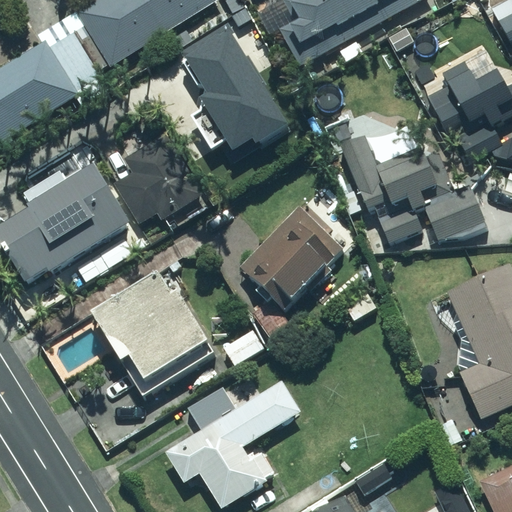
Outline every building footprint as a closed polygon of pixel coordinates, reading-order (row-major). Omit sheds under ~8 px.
[(99,0),(73,18),(110,73),(220,1),(218,0),(99,0)] [(315,47),(400,0),(299,0),(283,9),(293,25),(274,35),(295,73),(322,59),(315,47)] [(511,0),(500,0),(483,10),(507,48),(511,45),(511,0)] [(0,146),(110,73),(73,18),(39,41),(43,47),(0,76),(0,146)] [(291,127),(231,30),(192,54),(207,77),(199,82),(209,97),(205,100),(238,153),(254,143),(257,148),(291,127)] [(443,93),(424,104),(445,139),(449,137),(467,167),(502,147),(494,134),(502,130),(494,116),(511,106),(481,54),(436,80),(443,93)] [(365,141),(338,153),(380,249),(421,231),(415,217),(424,213),(418,199),(433,192),(416,152),(377,169),(365,141)] [(47,193),(31,204),(39,216),(0,240),(0,244),(33,296),(138,228),(102,172),(95,176),(79,151),(37,178),(47,193)] [(487,228),(470,194),(422,219),(439,253),(487,228)] [(344,254),(300,209),(235,273),(263,302),(247,318),(273,345),(292,326),(281,316),(344,254)] [(472,424),(511,406),(511,273),(509,266),(443,294),(477,372),(454,382),(472,424)] [(226,280),(210,290),(229,323),(245,313),(226,280)] [(182,308),(168,286),(102,328),(132,376),(136,373),(151,395),(216,354),(185,306),(182,308)] [(353,327),(374,311),(362,295),(341,311),(353,327)] [(265,352),(252,333),(220,353),(233,372),(265,352)] [(298,416),(279,386),(165,457),(184,487),(196,479),(216,511),(230,511),(278,482),(254,444),(298,416)] [(454,423),(435,433),(445,452),(464,442),(454,423)] [(392,480),(381,464),(354,483),(365,499),(392,480)] [(511,511),(511,467),(475,483),(488,511),(511,511)] [(470,511),(455,481),(432,493),(441,511),(470,511)] [(358,511),(347,494),(318,511),(358,511)]
